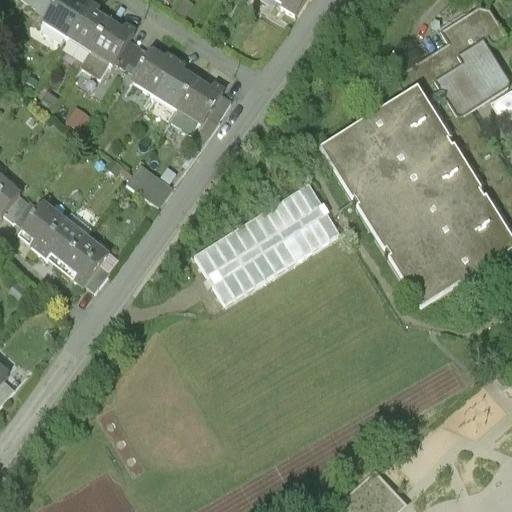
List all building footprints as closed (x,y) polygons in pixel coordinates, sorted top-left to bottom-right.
[(58,0),(57,0),(18,0),(36,11),(35,12),(46,19),(58,0)] [(76,7),(64,0),(57,0),(58,0),(46,19),(40,29),(43,30),(45,27),(65,40),(63,43),(65,45),(89,8),(79,2),(76,7)] [(270,0),(281,7),(280,9),(295,18),(305,0),(270,0)] [(97,13),(89,8),(65,45),(68,47),(70,43),(87,54),(86,57),(88,58),(108,27),(94,18),(97,13)] [(489,14),(478,11),(439,35),(447,47),(461,70),(488,53),(482,44),(486,42),(490,47),(495,49),(506,42),(489,14)] [(120,35),(108,27),(88,58),(81,69),(99,80),(107,67),(112,70),(115,65),(128,45),(133,36),(124,30),(120,35)] [(138,51),(128,45),(115,65),(125,71),(138,51)] [(509,87),(488,53),(461,70),(447,47),(397,79),(395,85),(405,100),(319,155),(419,315),(420,315),(507,261),(511,268),(511,169),(475,110),(483,105),(484,107),(508,92),(509,87)] [(148,58),(138,51),(125,71),(135,78),(148,58)] [(162,65),(149,57),(148,58),(135,78),(131,85),(151,98),(149,101),(151,102),(175,65),(166,60),(162,65)] [(184,71),(175,65),(151,102),(154,104),(156,101),(174,113),(172,116),(174,117),(194,85),(181,77),(184,71)] [(209,95),(194,85),(174,117),(176,119),(178,115),(198,128),(196,131),(198,133),(207,119),(220,99),(222,96),(212,90),(209,95)] [(230,106),(220,99),(207,119),(218,126),(230,106)] [(158,213),(173,193),(139,168),(124,188),(158,213)] [(18,202),(0,186),(0,223),(3,220),(18,202)] [(18,202),(3,220),(12,227),(14,226),(27,209),(18,202)] [(27,209),(14,226),(24,233),(38,215),(28,208),(27,209)] [(50,221),(40,213),(38,215),(24,233),(21,237),(34,248),(30,253),(37,258),(62,226),(52,219),(50,221)] [(74,235),(62,226),(37,258),(45,265),(49,259),(62,269),(81,245),(72,238),(74,235)] [(107,261),(83,242),(81,245),(62,269),(76,281),(72,286),(82,294),(85,289),(99,271),(107,261)] [(99,271),(85,289),(94,296),(108,278),(99,271)] [(1,386),(0,387),(0,412),(14,396),(1,386)] [(403,511),(375,480),(340,511),(403,511)]
